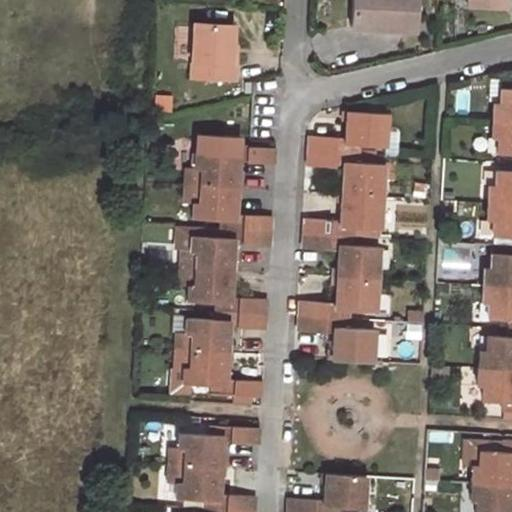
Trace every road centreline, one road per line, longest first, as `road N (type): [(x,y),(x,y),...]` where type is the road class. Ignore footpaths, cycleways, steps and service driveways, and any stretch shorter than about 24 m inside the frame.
road 1 (residential): [(267,511),(291,96)]
road 2 (residential): [(291,96),(511,48)]
